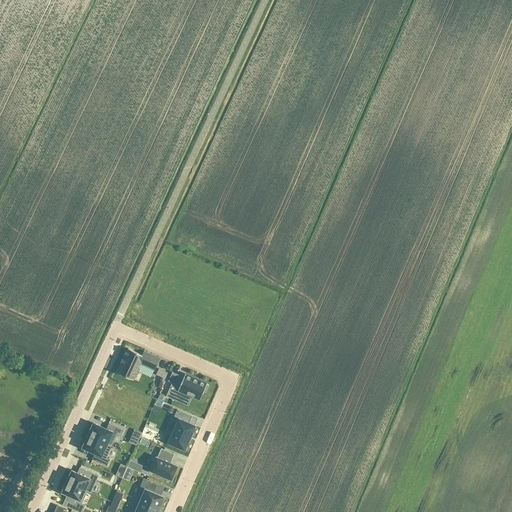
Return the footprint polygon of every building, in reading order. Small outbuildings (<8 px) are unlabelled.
[(166,264),(160,278),(182,288),(188,273),(166,264)] [(234,289),(230,298),(248,306),(252,297),(234,289)] [(156,294),(151,305),(176,316),(183,299),(172,294),(169,300),(156,294)] [(230,298),(226,307),(244,315),(248,306),(230,298)] [(151,305),(146,316),(160,322),(158,327),(169,332),(176,316),(151,305)] [(226,307),(222,316),(241,324),(244,315),(226,307)] [(222,316),(218,324),(237,332),(241,324),(222,316)] [(218,324),(214,333),(233,341),(237,332),(218,324)] [(214,333),(210,343),(229,351),(233,341),(214,333)] [(121,363),(116,373),(133,381),(137,371),(151,377),(154,370),(159,359),(144,352),(142,356),(128,349),(122,364),(121,363)] [(207,384),(185,374),(180,386),(173,383),(167,396),(175,400),(178,391),(200,401),(204,392),(206,392),(208,386),(207,385),(207,384)] [(273,374),(269,383),(286,391),(290,381),(273,374)] [(269,383),(265,392),(283,399),(286,391),(269,383)] [(108,392),(101,408),(125,419),(132,404),(135,406),(141,393),(125,386),(120,398),(108,392)] [(265,392),(261,401),(279,408),(283,399),(265,392)] [(261,401),(258,410),(275,417),(279,408),(261,401)] [(169,443),(185,450),(195,426),(189,424),(192,417),(177,410),(174,418),(179,420),(169,443)] [(258,410),(254,419),(271,426),(275,417),(258,410)] [(89,433),(88,436),(111,447),(117,435),(120,437),(123,430),(109,424),(106,430),(94,424),(92,426),(91,426),(87,432),(89,433)] [(339,434),(334,445),(353,453),(357,442),(339,434)] [(106,458),(111,447),(88,436),(87,439),(85,438),(82,445),(83,446),(82,448),(95,454),(92,460),(106,467),(110,460),(106,458)] [(334,445),(330,456),(348,464),(353,453),(334,445)] [(151,471),(172,480),(177,467),(169,463),(170,460),(171,461),(174,455),(161,449),(157,458),(156,458),(151,471)] [(330,456),(325,466),(344,474),(348,464),(330,456)] [(317,476),(314,481),(326,486),(329,481),(340,485),(344,474),(325,466),(323,465),(319,476),(317,476)] [(72,471),(67,482),(87,491),(91,493),(98,476),(80,468),(78,473),(72,471)] [(232,469),(225,486),(236,491),(243,473),(232,469)] [(243,473),(236,491),(246,495),(253,477),(243,473)] [(253,477),(246,495),(256,499),(263,481),(253,477)] [(136,500),(159,510),(160,508),(161,509),(165,501),(163,500),(164,498),(154,493),(157,485),(144,479),(140,488),(141,489),(136,500)] [(263,481),(256,499),(266,503),(273,486),(263,481)] [(67,482),(62,493),(69,496),(67,499),(66,499),(63,505),(73,509),(76,501),(82,504),(87,491),(67,482)] [(273,486),(266,503),(276,507),(283,490),(273,486)] [(293,494),(286,511),(296,511),(302,498),(293,494)] [(302,498),(296,511),(306,511),(311,501),(302,498)] [(157,511),(159,510),(136,500),(132,511),(130,510),(128,511),(157,511)] [(311,501),(306,511),(317,511),(320,505),(311,501)]
